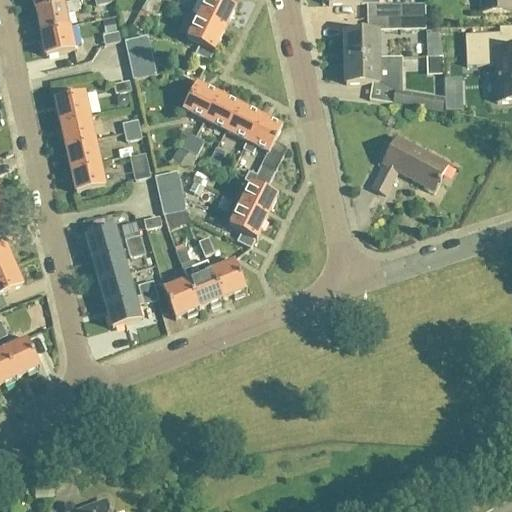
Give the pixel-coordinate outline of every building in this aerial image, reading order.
[(35,0),(38,12),(66,6),(64,0),(35,0)] [(110,0),(94,0),(97,9),(112,5),(110,0)] [(224,5),(226,0),(207,0),(198,20),(225,33),(236,12),(224,5)] [(481,0),(482,16),(511,15),(511,12),(511,0),(481,0)] [(78,3),(66,6),(38,12),(43,36),(71,29),(68,16),(81,13),(78,3)] [(400,20),(426,19),(426,7),(400,7),(400,20)] [(426,32),(426,19),(400,20),(388,20),(388,32),(426,32)] [(198,20),(187,42),(200,48),(197,54),(196,57),(209,64),(214,55),(225,33),(198,20)] [(77,53),(71,29),(43,36),(48,60),(77,53)] [(103,38),(105,48),(120,45),(118,35),(103,38)] [(378,36),(344,37),(345,62),(379,61),(378,36)] [(500,36),(465,38),(467,69),(495,68),(497,105),(511,104),(511,51),(501,52),(500,36)] [(128,57),(151,52),(148,39),(125,44),(128,57)] [(131,70),(154,65),(151,52),(128,57),(131,70)] [(402,72),(402,61),(379,61),(345,62),(346,86),(395,86),(394,72),(402,72)] [(154,65),(131,70),(133,83),(157,78),(154,65)] [(116,97),(132,94),(129,84),(114,87),(116,97)] [(181,113),(204,124),(217,97),(195,86),(181,113)] [(445,101),(396,94),(395,93),(393,106),(442,114),(445,101)] [(84,96),(56,102),(61,126),(89,120),(84,96)] [(239,108),(217,97),(204,124),(225,135),(239,108)] [(260,118),(239,108),(225,135),(246,145),(247,146),(260,118)] [(260,169),(256,177),(269,184),(287,149),(275,143),(282,129),(260,118),(247,146),(246,145),(243,151),(252,157),(256,150),(267,156),(261,170),(260,169)] [(67,150),(95,144),(89,120),(61,126),(67,150)] [(140,134),(138,123),(123,127),(125,137),(140,134)] [(140,134),(125,137),(127,145),(142,142),(140,134)] [(180,150),(189,155),(196,140),(187,136),(180,150)] [(189,155),(197,159),(205,145),(196,140),(189,155)] [(372,191),(385,199),(398,176),(433,195),(448,167),(397,140),(382,168),(384,169),(372,191)] [(72,173),(100,167),(95,144),(67,150),(72,173)] [(210,165),(219,170),(226,155),(217,151),(210,165)] [(146,157),(145,157),(130,160),(135,184),(151,180),(146,157)] [(100,167),(72,173),(77,198),(105,191),(100,167)] [(269,184),(256,177),(249,174),(244,183),(250,186),(239,207),(266,221),(277,199),(265,193),(269,184)] [(158,193),(181,188),(178,175),(155,180),(158,193)] [(205,190),(210,181),(197,175),(192,183),(205,190)] [(184,201),(181,188),(158,193),(161,206),(184,201)] [(164,219),(187,214),(184,201),(161,206),(164,219)] [(250,251),(266,221),(239,207),(228,229),(242,236),(237,244),(250,251)] [(159,220),(144,223),(146,233),(162,230),(159,220)] [(93,263),(122,255),(114,231),(87,239),(93,263)] [(128,252),(143,248),(141,238),(125,243),(128,252)] [(214,256),(208,241),(199,245),(205,259),(214,256)] [(146,257),(143,248),(128,252),(131,261),(146,257)] [(0,251),(0,274),(13,269),(4,249),(0,251)] [(177,253),(176,254),(184,273),(187,282),(199,312),(200,312),(199,311),(209,307),(210,311),(221,306),(219,303),(221,302),(222,303),(211,273),(207,264),(197,268),(194,262),(190,263),(185,250),(182,251),(177,253)] [(122,255),(93,263),(94,264),(100,285),(128,277),(122,255)] [(223,301),(233,297),(234,301),(244,297),(243,293),(245,293),(245,294),(246,293),(235,262),(233,263),(234,264),(211,273),(222,303),(223,303),(223,301)] [(0,274),(0,297),(21,288),(13,269),(0,274)] [(106,308),(135,300),(128,277),(100,285),(106,308)] [(198,311),(198,312),(199,312),(187,282),(164,291),(164,290),(162,291),(175,322),(176,321),(176,320),(186,316),(187,320),(197,316),(196,312),(198,311)] [(139,288),(142,297),(156,293),(153,284),(139,288)] [(144,307),(159,303),(156,293),(142,297),(144,307)] [(142,324),(135,300),(106,308),(113,333),(142,324)] [(26,342),(3,353),(17,382),(18,381),(17,380),(27,376),(28,379),(38,375),(37,371),(39,370),(39,371),(40,371),(26,340),(25,341),(26,342)] [(0,388),(4,386),(5,390),(15,385),(14,382),(16,381),(16,382),(17,382),(3,353),(0,354),(0,388)] [(108,511),(105,503),(80,511),(108,511)]
